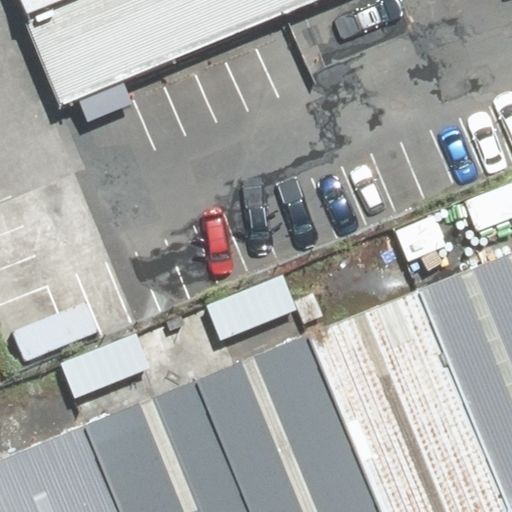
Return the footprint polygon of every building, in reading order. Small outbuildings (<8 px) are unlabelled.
[(3,0),(51,115),(328,0),(3,0)] [(401,157),(239,219),(255,261),(417,199),(401,157)] [(511,511),(511,259),(406,301),(491,511),(511,511)] [(276,278),(195,310),(212,352),(293,320),(276,278)] [(491,511),(406,301),(289,348),(355,511),(491,511)] [(128,337),(49,369),(66,409),(144,378),(128,337)] [(178,393),(226,511),(355,511),(289,348),(178,393)] [(226,511),(178,393),(67,439),(97,511),(226,511)] [(0,465),(0,511),(97,511),(67,439),(0,465)]
